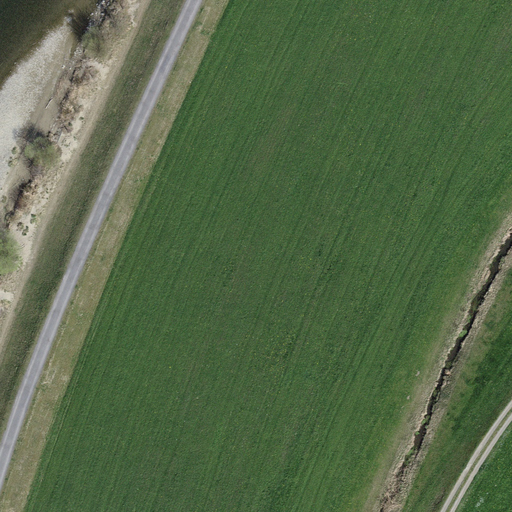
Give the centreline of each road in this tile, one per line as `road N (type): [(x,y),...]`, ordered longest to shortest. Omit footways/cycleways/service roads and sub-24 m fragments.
road 1 (track): [(192,0),(100,208),(0,480)]
road 2 (track): [(442,511),(511,401)]
